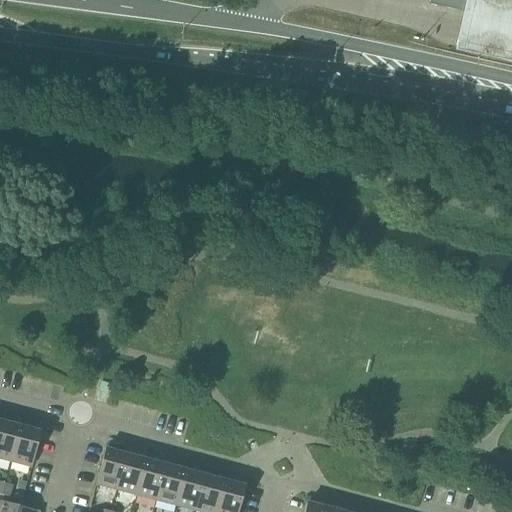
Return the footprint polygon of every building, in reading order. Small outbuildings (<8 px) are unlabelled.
[(430,0),(430,4),(464,11),(466,0),(430,0)] [(511,0),(466,0),(464,11),(457,47),(511,59),(511,0)] [(0,424),(0,458),(11,462),(21,426),(1,420),(0,424)] [(21,426),(11,462),(32,467),(42,431),(21,426)] [(97,484),(117,489),(127,454),(106,448),(97,484)] [(117,489),(137,495),(146,459),(127,454),(117,489)] [(137,495),(156,500),(166,464),(146,459),(137,495)] [(156,500),(176,505),(186,470),(166,464),(156,500)] [(176,505),(196,510),(205,475),(186,470),(176,505)] [(196,510),(201,511),(216,511),(225,480),(205,475),(196,510)] [(225,480),(216,511),(238,511),(246,486),(225,480)] [(6,483),(2,495),(10,497),(13,485),(6,483)] [(1,501),(0,503),(0,511),(40,511),(1,501)] [(305,511),(326,511),(328,508),(308,502),(305,511)]
